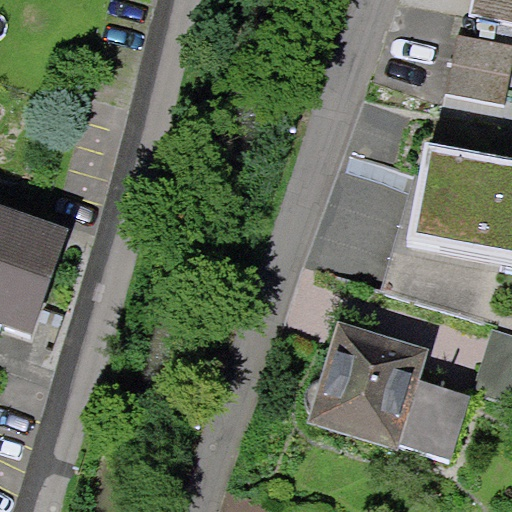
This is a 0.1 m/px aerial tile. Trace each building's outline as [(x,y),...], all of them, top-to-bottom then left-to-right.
[(511,0),(470,0),(468,17),(511,24),(511,0)] [(511,50),(456,38),(444,96),(511,110),(511,50)] [(511,172),(417,153),(397,253),(511,276),(511,172)] [(65,246),(0,224),(0,334),(32,345),(65,246)] [(418,359),(330,334),(301,435),(448,477),(467,411),(408,394),(418,359)] [(511,340),(492,334),(469,404),(511,417),(511,340)]
